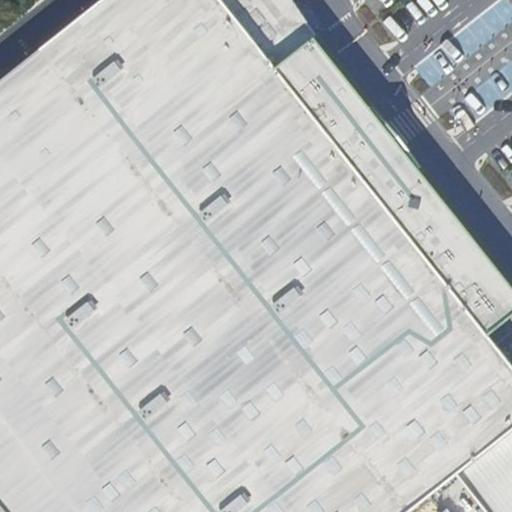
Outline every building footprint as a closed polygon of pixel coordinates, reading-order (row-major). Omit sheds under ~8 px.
[(113,0),(0,91),(0,435),(62,511),(420,511),(452,487),(511,437),(511,384),(482,347),(496,336),(390,204),(413,184),(359,117),(335,136),(301,93),(286,105),(201,0),(113,0)] [(390,204),(496,336),(511,322),(511,306),(415,186),(419,183),(310,48),(281,0),(201,0),(286,105),(301,93),(335,136),(359,117),(413,184),(390,204)] [(465,108),(465,93),(436,93),(436,107),(465,108)] [(62,511),(0,435),(0,511),(62,511)] [(511,511),(511,437),(452,487),(472,511),(511,511)]
